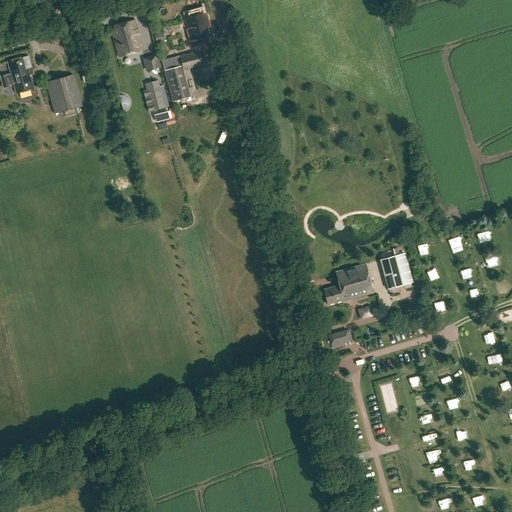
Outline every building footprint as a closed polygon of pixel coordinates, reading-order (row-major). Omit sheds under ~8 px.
[(192,48),(200,46),(215,42),(208,15),(204,16),(203,12),(184,17),(192,48)] [(144,51),(136,21),(115,27),(116,31),(113,32),(120,57),(144,51)] [(157,43),(165,41),(163,32),(154,34),(157,43)] [(204,51),(202,51),(180,57),(181,58),(162,63),(173,102),(191,97),(184,71),(207,64),(204,51)] [(143,59),(146,72),(161,68),(157,55),(143,59)] [(31,68),(28,57),(21,58),(6,62),(15,95),(33,90),(27,69),(31,68)] [(55,114),(82,106),(73,75),(46,82),(55,114)] [(143,91),(148,111),(168,106),(163,86),(159,86),(158,82),(145,85),(147,90),(143,91)] [(405,254),(381,260),(389,289),(412,281),(405,254)] [(374,293),(367,264),(336,273),(340,286),(323,290),(327,305),(343,301),(343,302),(374,293)] [(406,292),(411,305),(419,302),(414,289),(406,292)] [(436,303),(438,313),(446,312),(444,302),(436,303)] [(369,308),(359,311),(362,319),(371,316),(369,308)] [(506,323),(511,317),(511,310),(509,308),(499,316),(506,323)] [(348,330),(329,336),(332,348),(352,342),(348,330)] [(457,440),(468,439),(467,429),(457,430),(457,440)]
